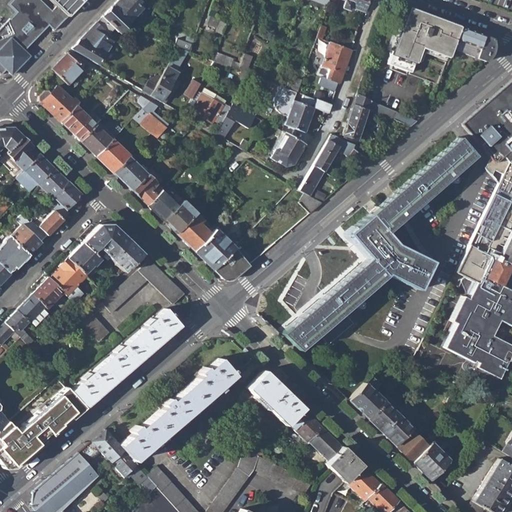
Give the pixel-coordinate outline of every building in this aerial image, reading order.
[(0,74),(5,70),(10,75),(19,65),(29,55),(24,50),(48,25),(53,30),(67,16),(61,11),(56,5),(51,11),(39,0),(11,0),(7,4),(15,12),(0,27),(0,74)] [(50,0),(56,5),(61,11),(67,16),(82,0),(50,0)] [(116,0),(96,22),(111,37),(116,31),(120,35),(142,10),(138,7),(131,0),(116,0)] [(349,7),(363,12),(367,0),(342,0),(344,1),(341,8),(347,10),(349,7)] [(448,57),(451,49),(459,27),(407,7),(390,53),(387,63),(410,72),(420,46),(448,57)] [(97,64),(115,41),(111,37),(96,22),(70,48),(97,64)] [(315,38),(320,40),(325,27),(320,25),(315,38)] [(484,36),(459,27),(451,49),(476,58),(479,49),(484,36)] [(145,36),(157,40),(159,33),(148,28),(145,36)] [(340,36),(337,46),(350,50),(353,40),(340,36)] [(491,39),(484,36),(479,49),(476,58),(485,62),(491,55),(494,46),(491,39)] [(172,46),(184,51),(187,43),(175,38),(172,46)] [(338,83),(350,50),(337,46),(329,43),(323,58),(321,64),(321,66),(328,69),(325,78),(338,83)] [(66,84),(86,64),(67,52),(50,69),(66,84)] [(213,62),(229,68),(232,61),(232,59),(216,53),(213,62)] [(243,54),(240,64),(237,71),(245,74),(251,57),(243,54)] [(229,68),(237,71),(240,64),(232,61),(229,68)] [(161,102),(168,90),(178,73),(176,71),(178,66),(171,62),(161,77),(150,96),(161,102)] [(150,77),(142,91),(150,96),(161,77),(156,74),(153,79),(150,77)] [(294,93),(295,93),(300,81),(289,77),(285,89),(294,93)] [(511,80),(459,124),(488,159),(483,169),(497,185),(468,243),(508,264),(511,265),(511,266),(510,270),(511,270),(511,80)] [(38,101),(59,121),(74,105),(75,104),(55,86),(48,93),(46,91),(41,91),(38,96),(38,101)] [(314,100),(301,95),(298,105),(291,102),(294,93),(285,89),(277,86),(271,100),(272,109),(277,114),(284,118),(281,126),(301,134),(311,110),(314,100)] [(224,101),(204,89),(203,88),(200,94),(201,94),(221,106),(224,101)] [(168,90),(161,102),(165,104),(172,92),(168,90)] [(181,100),(188,105),(194,96),(186,91),(181,100)] [(194,96),(188,105),(188,106),(192,108),(200,94),(196,91),(194,96)] [(221,106),(201,94),(200,94),(192,108),(190,111),(218,127),(228,110),(221,106)] [(355,94),(341,134),(341,135),(355,140),(367,108),(410,127),(416,121),(355,94)] [(330,106),(314,100),(311,110),(325,115),(330,106)] [(59,121),(79,140),(94,124),(74,105),(59,121)] [(223,139),(239,110),(231,105),(228,110),(218,127),(214,134),(223,139)] [(132,118),(155,138),(164,128),(141,109),(132,118)] [(79,140),(96,157),(111,140),(94,124),(79,140)] [(2,150),(4,152),(19,136),(11,127),(0,127),(0,145),(1,145),(4,147),(2,150)] [(303,145),(300,143),(283,133),(269,158),(284,168),(293,165),(303,145)] [(329,134),(311,166),(323,172),(336,150),(362,168),(370,161),(353,148),(353,144),(329,134)] [(4,152),(21,169),(35,154),(26,147),(28,144),(19,136),(4,152)] [(252,157),(259,143),(251,138),(243,152),(252,157)] [(415,248),(394,224),(408,212),(472,156),(457,138),(393,194),(370,214),(363,206),(331,234),(340,243),(339,244),(337,256),(339,258),(343,254),(356,268),(280,334),(296,350),(318,332),(327,342),(341,330),(347,326),(342,315),(340,312),(415,248)] [(96,157),(113,173),(129,156),(112,139),(111,140),(96,157)] [(35,154),(21,169),(14,177),(29,191),(36,183),(52,167),(37,153),(35,154)] [(113,173),(130,190),(149,170),(132,153),(129,156),(113,173)] [(308,196),(323,172),(311,166),(297,190),(304,194),(308,196)] [(36,183),(50,197),(66,180),(52,167),(36,183)] [(130,190),(146,206),(161,190),(155,184),(159,180),(149,170),(130,190)] [(44,204),(51,211),(61,220),(65,215),(66,212),(63,210),(69,204),(73,207),(80,200),(80,194),(66,180),(50,197),(44,204)] [(146,206),(162,221),(182,200),(177,196),(173,201),(161,190),(146,206)] [(321,203),(322,203),(325,196),(317,192),(313,199),(321,203)] [(313,199),(308,196),(304,194),(298,203),(309,214),(321,203),(313,199)] [(162,221),(175,233),(191,216),(195,212),(182,200),(162,221)] [(46,236),(61,220),(51,211),(36,226),(46,236)] [(19,225),(8,236),(27,254),(39,242),(46,236),(36,226),(34,223),(29,220),(28,221),(20,213),(14,220),(19,225)] [(29,220),(34,223),(39,218),(34,214),(29,220)] [(175,233),(193,251),(209,234),(191,216),(175,233)] [(98,224),(82,242),(92,252),(97,246),(110,259),(128,240),(111,224),(98,224)] [(193,251),(212,270),(233,248),(214,229),(209,234),(193,251)] [(0,244),(0,263),(8,271),(12,266),(14,268),(27,254),(8,236),(0,244)] [(142,253),(128,240),(110,259),(123,270),(142,253)] [(82,242),(66,257),(82,273),(90,264),(92,266),(98,259),(92,252),(82,242)] [(474,280),(479,283),(483,276),(498,284),(507,265),(508,264),(468,243),(455,271),(474,280)] [(249,265),(233,248),(212,270),(222,279),(226,281),(231,280),(249,265)] [(60,267),(49,279),(62,291),(68,297),(75,289),(73,288),(85,275),(82,273),(66,257),(58,265),(60,267)] [(102,301),(112,312),(148,280),(173,305),(184,293),(148,259),(102,301)] [(0,263),(0,282),(9,272),(8,271),(0,263)] [(479,283),(474,280),(465,297),(460,294),(448,319),(452,322),(440,346),(470,361),(471,359),(474,361),(472,365),(496,377),(501,366),(508,370),(510,364),(503,360),(511,343),(511,301),(494,293),(498,284),(483,276),(479,283)] [(47,277),(32,293),(44,304),(47,307),(62,291),(49,279),(47,277)] [(511,301),(511,287),(510,290),(498,284),(494,293),(511,301)] [(32,293),(16,310),(27,320),(28,321),(30,320),(44,304),(32,293)] [(49,309),(47,307),(44,304),(30,320),(35,324),(49,309)] [(75,315),(98,341),(108,332),(85,306),(81,309),(75,315)] [(69,390),(84,407),(187,318),(177,308),(173,312),(171,310),(169,312),(164,307),(155,315),(154,314),(143,323),(145,324),(124,343),(123,341),(113,350),(114,351),(92,370),(91,368),(81,377),(82,378),(69,390)] [(0,343),(0,344),(10,334),(13,330),(16,326),(19,329),(27,320),(16,310),(0,326),(0,343)] [(10,334),(16,341),(20,337),(13,330),(10,334)] [(511,343),(503,360),(510,364),(510,363),(511,362),(511,343)] [(127,436),(118,444),(123,450),(133,460),(143,452),(163,435),(188,413),(233,374),(230,371),(232,369),(230,367),(228,368),(219,358),(206,369),(203,366),(193,374),(196,377),(169,399),(167,397),(158,405),(160,408),(138,427),(135,424),(129,430),(131,433),(127,436)] [(239,376),(244,381),(260,366),(254,360),(239,376)] [(285,424),(287,422),(302,407),(263,369),(246,387),(285,424)] [(347,400),(366,419),(383,401),(364,383),(347,400)] [(13,431),(6,422),(0,427),(0,461),(3,465),(13,467),(84,407),(69,390),(65,391),(63,389),(56,394),(13,431)] [(366,419),(380,432),(396,415),(383,403),(384,403),(383,401),(366,419)] [(306,441),(308,439),(321,426),(302,407),(287,422),(306,441)] [(380,432),(394,446),(410,429),(396,415),(380,432)] [(156,465),(146,474),(156,485),(166,496),(175,505),(180,511),(220,511),(252,467),(256,454),(276,434),(266,424),(246,443),(239,463),(205,511),(199,511),(156,465)] [(308,439),(327,458),(340,445),(321,426),(308,439)] [(90,441),(104,456),(110,463),(123,450),(118,444),(104,428),(90,441)] [(394,446),(411,463),(427,447),(410,429),(394,446)] [(431,443),(427,447),(411,463),(430,481),(447,463),(447,459),(431,443)] [(343,481),(345,480),(360,464),(340,445),(327,458),(324,462),(343,481)] [(127,472),(136,482),(138,480),(149,492),(156,485),(146,474),(133,460),(123,450),(110,463),(123,476),(127,472)] [(30,504),(36,511),(57,511),(60,509),(92,480),(97,475),(91,468),(76,453),(31,492),(30,504)] [(311,481),(256,454),(252,467),(305,494),(311,481)] [(464,511),(482,511),(485,508),(490,511),(497,511),(511,488),(511,466),(498,458),(464,511)] [(364,498),(367,496),(379,482),(360,464),(345,480),(364,498)] [(100,478),(98,474),(97,475),(92,480),(95,483),(100,478)] [(380,507),(385,511),(388,511),(398,501),(379,482),(367,496),(379,508),(380,507)] [(150,511),(159,511),(166,496),(156,485),(149,492),(143,499),(150,511)] [(159,511),(169,511),(175,505),(166,496),(159,511)] [(136,511),(150,511),(143,499),(134,509),(136,511)] [(357,511),(361,505),(348,499),(341,511),(357,511)] [(402,511),(405,509),(398,501),(388,511),(402,511)]
